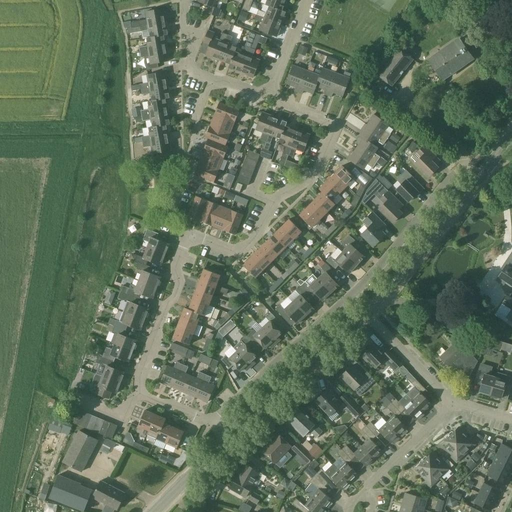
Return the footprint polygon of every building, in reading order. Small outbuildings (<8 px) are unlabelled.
[(226,3),(227,0),(198,0),(198,1),(208,5),(206,12),(222,18),(224,14),(220,10),(215,8),(218,1),(226,3)] [(249,11),(251,7),(253,0),(252,0),(245,0),(242,9),(249,11)] [(266,0),(265,4),(269,5),(285,12),(287,6),(284,4),(285,0),(266,0)] [(258,9),(256,14),(281,24),(286,12),(285,12),(269,5),(266,13),(258,9)] [(126,29),(165,21),(163,8),(145,11),(147,19),(138,21),(131,22),(132,27),(126,28),(126,29)] [(238,19),(245,21),(247,12),(241,11),(238,19)] [(276,37),(281,24),(256,14),(254,20),(262,23),(259,30),(276,37)] [(165,21),(126,29),(127,34),(142,31),(144,38),(146,38),(168,34),(165,21)] [(205,54),(218,59),(228,34),(222,32),(219,40),(212,38),(214,33),(208,30),(203,42),(209,44),(205,54)] [(236,47),(230,64),(229,68),(241,72),(256,34),(251,32),(245,46),(245,47),(238,44),(236,47)] [(139,47),(140,53),(166,48),(164,35),(168,35),(168,34),(146,38),(147,46),(139,47)] [(232,36),(228,34),(218,59),(230,64),(236,47),(229,44),(232,36)] [(260,35),(256,34),(241,72),(253,77),(259,60),(252,58),(260,35)] [(472,59),(458,39),(428,59),(442,79),(472,59)] [(414,59),(397,46),(376,73),(392,86),(414,59)] [(141,58),(144,57),(146,70),(158,68),(158,63),(169,61),(166,48),(140,53),(141,58)] [(294,90),(298,92),(306,71),(292,66),(286,83),(296,86),(294,90)] [(322,68),(319,76),(315,86),(316,86),(325,89),(324,93),(328,95),(336,73),(322,68)] [(319,76),(306,71),(298,92),(302,93),(304,90),(313,93),(316,86),(315,86),(319,76)] [(141,89),(167,85),(165,72),(147,75),(148,83),(140,84),(141,89)] [(336,73),(328,95),(332,96),(333,92),(343,96),(349,78),(336,73)] [(148,101),(169,97),(167,85),(141,89),(142,95),(150,93),(151,100),(148,101)] [(140,110),(141,116),(168,111),(165,98),(169,98),(169,97),(148,101),(149,109),(140,110)] [(219,102),(214,114),(234,122),(239,110),(219,102)] [(152,127),(170,124),(168,111),(141,116),(142,121),(151,120),(152,127)] [(260,140),(265,142),(274,117),(262,112),(255,129),(263,132),(260,140)] [(230,133),(234,122),(214,114),(209,125),(230,133)] [(374,115),(366,125),(387,139),(391,134),(385,130),(388,125),(374,115)] [(287,122),(274,117),(265,142),(270,144),(273,136),(280,139),(285,126),(287,122)] [(141,137),(142,142),(168,138),(166,125),(170,124),(152,127),(152,128),(148,128),(150,135),(141,137)] [(225,145),(230,133),(209,125),(205,138),(207,139),(225,145)] [(383,145),(387,139),(366,125),(359,136),(363,139),(363,138),(374,145),(377,140),(383,145)] [(285,126),(280,139),(279,143),(286,145),(279,164),(284,166),(288,155),(297,130),(285,126)] [(309,135),(297,130),(288,155),(293,157),(296,149),(303,152),(309,135)] [(168,138),(142,142),(143,147),(152,146),(153,154),(171,151),(168,138)] [(378,148),(374,145),(363,138),(363,139),(356,149),(376,163),(380,157),(374,153),(378,148)] [(207,139),(203,150),(223,158),(228,146),(225,145),(207,139)] [(387,141),(384,148),(393,152),(397,146),(387,141)] [(413,141),(404,152),(410,157),(419,147),(413,141)] [(411,158),(415,163),(429,177),(438,168),(428,158),(433,154),(424,145),(411,158)] [(376,163),(356,149),(349,159),(363,169),(367,164),(373,168),(376,163)] [(219,170),(223,158),(203,150),(198,162),(219,170)] [(246,157),(258,162),(260,154),(249,150),(246,157)] [(255,168),(258,162),(246,157),(244,163),(255,168)] [(382,166),(386,161),(381,157),(377,162),(382,166)] [(284,166),(297,171),(300,165),(287,160),(284,166)] [(214,182),(219,170),(198,162),(194,174),(214,182)] [(242,169),(253,173),(255,168),(244,163),(242,169)] [(342,166),(334,173),(347,186),(354,178),(342,166)] [(251,179),(253,173),(242,169),(239,175),(251,179)] [(418,192),(410,184),(415,179),(406,170),(396,179),(401,184),(396,189),(409,202),(418,192)] [(362,171),(354,178),(365,189),(366,187),(372,178),(362,171)] [(339,193),(347,186),(334,173),(327,181),(339,193)] [(225,186),(231,188),(235,176),(230,174),(225,186)] [(248,186),(251,179),(239,175),(237,181),(248,186)] [(319,189),(322,192),(332,201),(339,193),(327,181),(319,189)] [(235,190),(240,192),(243,185),(238,183),(235,190)] [(368,188),(362,199),(363,200),(365,202),(374,193),(369,189),(368,188)] [(234,200),(236,194),(226,191),(224,197),(234,200)] [(379,209),(393,222),(402,213),(393,204),(398,200),(389,191),(380,199),(384,203),(379,209)] [(335,204),(332,201),(322,192),(315,199),(327,212),(335,204)] [(188,215),(199,220),(207,200),(196,195),(188,215)] [(235,201),(247,204),(249,199),(236,196),(235,201)] [(315,199),(307,207),(319,219),(327,212),(315,199)] [(219,205),(207,200),(199,220),(211,225),(219,205)] [(231,209),(219,205),(211,225),(223,230),(231,209)] [(319,219),(307,207),(299,215),(306,221),(304,223),(310,229),(319,219)] [(349,208),(344,213),(347,217),(352,211),(349,208)] [(243,214),(231,209),(223,230),(235,234),(243,214)] [(361,234),(373,246),(385,234),(378,227),(383,223),(372,212),(363,222),(368,227),(361,234)] [(347,217),(344,213),(339,218),(342,222),(347,217)] [(282,226),(294,238),(301,231),(289,219),(282,226)] [(334,223),(329,229),(332,232),(337,227),(334,223)] [(282,226),(275,233),(287,245),(294,238),(282,226)] [(149,242),(147,247),(166,254),(170,244),(156,239),(159,233),(147,229),(143,240),(149,242)] [(332,232),(329,229),(324,234),(327,237),(332,232)] [(287,245),(275,233),(266,242),(278,254),(287,245)] [(346,248),(342,252),(357,265),(364,256),(354,247),(358,242),(349,235),(341,243),(346,248)] [(271,262),(278,254),(266,242),(258,250),(271,262)] [(311,246),(306,251),(310,255),(315,250),(311,246)] [(135,261),(139,263),(150,267),(147,265),(147,264),(149,260),(154,262),(162,265),(166,254),(147,247),(144,257),(137,255),(135,261)] [(350,273),(357,265),(342,252),(337,248),(327,260),(336,268),(339,264),(350,273)] [(251,257),(263,270),(271,262),(258,250),(251,257)] [(310,255),(306,251),(301,257),(304,260),(310,255)] [(511,286),(511,252),(504,264),(506,266),(497,279),(504,284),(505,282),(511,286)] [(255,277),(263,270),(251,257),(243,265),(255,277)] [(296,261),(291,267),(294,270),(299,265),(296,261)] [(161,277),(148,272),(150,267),(139,263),(138,264),(137,268),(143,270),(139,281),(157,287),(161,277)] [(325,272),(318,279),(331,293),(339,286),(329,276),(334,272),(326,263),(321,267),(325,272)] [(286,278),(294,270),(291,267),(283,274),(286,278)] [(218,286),(218,285),(222,275),(204,269),(200,279),(218,286)] [(275,282),(279,286),(284,280),(281,277),(275,282)] [(197,289),(214,296),(216,290),(228,294),(229,290),(218,286),(200,279),(197,289)] [(305,282),(300,286),(309,295),(313,291),(323,301),(331,293),(318,279),(310,286),(305,282)] [(121,292),(138,299),(140,293),(153,298),(157,287),(139,281),(137,286),(131,284),(129,289),(123,286),(121,292)] [(271,293),(279,286),(275,282),(268,290),(271,293)] [(300,295),(293,302),(306,316),(314,309),(304,299),(309,295),(300,286),(296,290),(300,295)] [(197,289),(193,299),(210,306),(210,305),(214,296),(197,289)] [(244,294),(249,300),(252,297),(247,291),(244,294)] [(123,311),(145,319),(148,312),(149,309),(136,304),(138,299),(121,292),(119,298),(127,301),(123,311)] [(511,311),(507,318),(511,320),(511,297),(507,295),(502,303),(511,310),(511,311)] [(193,299),(189,309),(206,316),(212,318),(216,307),(210,305),(210,306),(193,299)] [(237,304),(240,308),(245,303),(242,299),(237,304)] [(299,323),(306,316),(293,302),(285,309),(280,304),(276,309),(284,318),(289,313),(299,323)] [(240,308),(237,304),(231,309),(235,313),(240,308)] [(189,309),(185,307),(181,318),(197,324),(202,326),(206,316),(189,309)] [(109,324),(126,330),(128,325),(141,330),(142,326),(145,319),(123,311),(119,321),(111,318),(109,324)] [(262,328),(276,343),(280,340),(278,337),(282,334),(280,332),(285,327),(271,313),(266,317),(270,321),(262,328)] [(224,316),(219,321),(222,325),(227,320),(224,316)] [(197,325),(197,324),(181,318),(177,328),(193,334),(199,336),(203,327),(197,325)] [(222,325),(219,321),(213,326),(217,330),(222,325)] [(115,344),(133,351),(137,340),(124,336),(126,330),(109,324),(107,330),(115,333),(111,343),(115,344)] [(423,329),(428,335),(434,329),(426,326),(423,329)] [(218,331),(219,331),(223,336),(228,333),(222,327),(218,331)] [(189,345),(193,334),(177,328),(173,339),(189,345)] [(255,328),(246,336),(261,352),(266,348),(270,345),(272,347),(276,343),(262,328),(258,332),(255,328)] [(237,351),(251,366),(255,363),(253,360),(256,357),(256,356),(261,352),(246,336),(241,340),(234,347),(237,351)] [(212,341),(207,339),(203,350),(208,352),(212,341)] [(465,350),(456,341),(440,357),(449,366),(454,361),(460,367),(459,369),(468,379),(475,366),(469,359),(473,356),(466,349),(465,350)] [(511,352),(511,344),(497,341),(495,349),(511,352)] [(191,360),(195,351),(174,342),(170,351),(191,360)] [(133,351),(115,344),(113,349),(107,346),(103,357),(114,362),(116,356),(129,361),(133,351)] [(402,364),(398,360),(388,349),(384,353),(380,349),(379,351),(373,345),(362,356),(367,362),(369,361),(376,368),(386,358),(392,365),(396,369),(402,364)] [(247,370),(251,366),(237,351),(229,359),(226,355),(221,359),(229,369),(234,364),(241,371),(244,368),(247,370)] [(198,361),(216,368),(219,360),(201,354),(198,361)] [(114,362),(103,357),(99,356),(96,362),(100,364),(99,367),(105,370),(103,376),(121,383),(125,372),(112,367),(114,362)] [(166,384),(173,387),(182,364),(176,361),(174,368),(168,365),(161,382),(166,384)] [(188,367),(182,364),(173,387),(180,390),(184,392),(191,376),(186,373),(188,367)] [(341,376),(360,395),(375,380),(367,372),(362,376),(352,365),(341,376)] [(479,391),(490,395),(496,377),(485,374),(487,368),(480,365),(474,383),(481,385),(479,391)] [(399,372),(403,377),(408,371),(404,367),(399,372)] [(197,378),(191,376),(184,392),(189,394),(196,397),(206,374),(199,372),(197,378)] [(121,383),(103,376),(97,374),(96,375),(95,377),(94,379),(94,382),(93,384),(99,386),(96,394),(109,399),(112,391),(117,393),(118,390),(121,383)] [(212,377),(206,374),(196,397),(207,402),(215,386),(209,383),(212,377)] [(506,380),(496,377),(490,395),(501,398),(504,387),(511,389),(511,384),(511,376),(507,375),(506,380)] [(419,392),(411,399),(424,412),(432,404),(421,394),(426,389),(416,379),(411,383),(419,392)] [(316,400),(330,415),(342,404),(327,389),(316,400)] [(362,410),(357,405),(345,392),(338,399),(355,416),(362,410)] [(415,419),(416,420),(417,418),(419,420),(424,415),(422,413),(424,412),(411,399),(407,394),(399,402),(396,398),(391,402),(401,413),(405,409),(415,419)] [(395,415),(387,423),(399,435),(407,428),(397,417),(401,413),(391,402),(387,407),(395,415)] [(323,431),(315,424),(315,423),(300,408),(288,421),(303,436),(308,431),(317,438),(323,431)] [(73,423),(80,425),(85,412),(79,409),(73,423)] [(139,426),(149,430),(156,414),(146,410),(139,426)] [(92,415),(85,412),(80,425),(86,428),(92,415)] [(166,419),(156,414),(149,430),(147,434),(157,439),(166,419)] [(92,415),(86,428),(92,431),(98,417),(92,415)] [(98,417),(92,431),(99,433),(105,420),(98,417)] [(51,418),(48,429),(70,434),(73,423),(51,418)] [(366,426),(377,436),(381,432),(391,443),(393,442),(394,443),(399,439),(398,437),(399,435),(387,423),(383,418),(375,426),(371,422),(366,426)] [(166,419),(157,439),(167,443),(174,427),(164,423),(166,419)] [(106,436),(111,423),(105,420),(99,433),(106,436)] [(106,436),(112,439),(118,426),(111,423),(106,436)] [(370,438),(362,446),(374,459),(383,451),(372,440),(377,436),(366,426),(362,430),(370,438)] [(184,431),(174,427),(167,443),(177,448),(184,431)] [(477,443),(472,438),(471,439),(459,427),(441,444),(453,456),(451,457),(456,462),(477,443)] [(63,462),(82,472),(98,440),(79,430),(63,462)] [(271,442),(263,451),(275,463),(291,446),(277,433),(269,440),(271,442)] [(106,440),(103,445),(122,456),(125,449),(106,440)] [(306,441),(302,445),(313,456),(316,459),(322,452),(314,444),(311,446),(306,441)] [(313,456),(302,445),(298,442),(291,448),(307,463),(313,456)] [(511,448),(502,444),(496,455),(511,462),(511,448)] [(346,445),(342,449),(352,460),(356,456),(366,466),(374,459),(362,446),(354,453),(346,445)] [(346,462),(338,469),(350,482),(358,475),(348,464),(352,460),(342,449),(337,454),(346,462)] [(451,468),(446,463),(444,464),(433,452),(415,469),(426,481),(425,482),(430,487),(451,468)] [(169,458),(162,454),(160,458),(167,461),(175,465),(178,459),(170,455),(169,458)] [(511,472),(511,470),(511,462),(496,455),(493,463),(511,472)] [(315,460),(305,469),(311,476),(321,468),(315,460)] [(511,472),(493,463),(487,475),(507,485),(511,477),(509,477),(511,472)] [(239,469),(236,474),(253,484),(256,486),(263,474),(246,464),(242,471),(239,469)] [(350,482),(338,469),(333,465),(325,472),(322,468),(317,473),(327,483),(332,479),(342,490),(350,482)] [(305,492),(312,497),(326,508),(333,500),(322,491),(327,483),(317,473),(314,477),(310,481),(312,483),(305,492)] [(49,498),(84,511),(93,490),(81,485),(82,484),(58,474),(49,498)] [(256,486),(253,484),(236,474),(229,488),(246,497),(253,484),(256,486)] [(93,497),(117,510),(126,493),(101,481),(93,497)] [(46,499),(49,483),(43,482),(40,498),(46,499)] [(484,483),(479,493),(495,500),(500,490),(484,483)] [(253,493),(249,500),(257,504),(261,497),(253,493)] [(406,493),(403,503),(424,509),(427,499),(406,493)] [(491,510),(495,500),(479,493),(475,503),(491,510)] [(427,509),(437,511),(441,511),(444,499),(430,496),(427,509)] [(312,511),(322,511),(326,508),(312,497),(305,506),(296,498),(292,503),(303,511),(307,511),(310,510),(312,511)] [(45,502),(44,511),(55,511),(57,503),(45,502)] [(244,511),(248,511),(252,508),(244,502),(239,508),(244,511)] [(423,511),(424,509),(403,503),(399,511),(423,511)]
